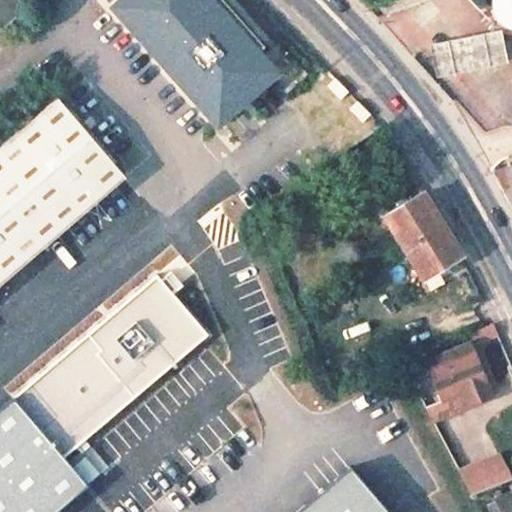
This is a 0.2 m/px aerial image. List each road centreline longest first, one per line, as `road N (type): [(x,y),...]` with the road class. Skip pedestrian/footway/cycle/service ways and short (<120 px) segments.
road 1 (primary): [(309,0),(427,129),(511,288)]
road 2 (unknown): [(218,161),(336,92)]
